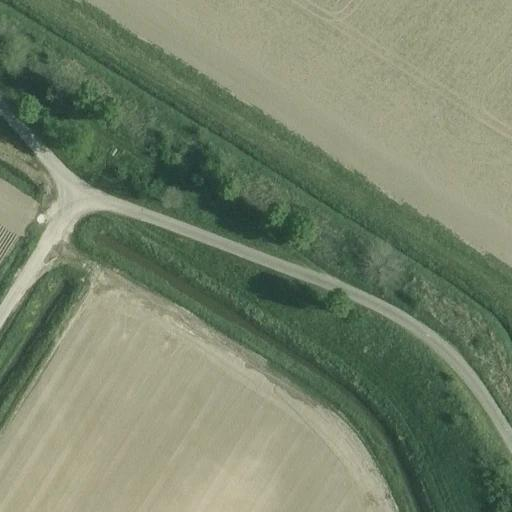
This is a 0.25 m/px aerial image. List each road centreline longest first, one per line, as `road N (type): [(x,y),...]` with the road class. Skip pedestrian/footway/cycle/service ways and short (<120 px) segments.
road 1 (unclassified): [(511,446),(446,354),(416,330),(299,274),(76,194)]
road 2 (track): [(299,274),(246,225),(0,70)]
road 3 (unclassified): [(0,318),(76,194)]
